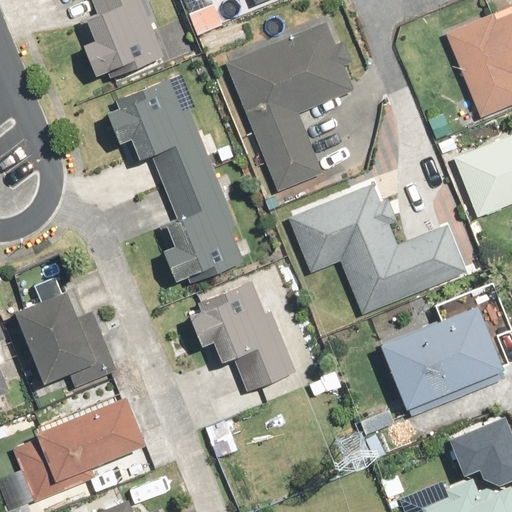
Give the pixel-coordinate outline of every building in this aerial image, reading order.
[(153,21),(144,0),(87,0),(93,15),(74,22),(83,44),(71,49),(84,80),(96,75),(99,82),(159,57),(145,24),(153,21)] [(487,14),(441,33),(476,115),(511,100),(511,9),(489,20),(487,14)] [(321,23),(220,63),(272,191),(318,173),(294,114),(349,92),(339,66),(347,63),(338,41),(330,44),(321,23)] [(176,111),(163,80),(106,103),(109,109),(94,115),(107,145),(121,139),(130,161),(146,155),(173,219),(155,226),(163,246),(149,252),(162,284),(177,278),(180,285),(238,261),(225,230),(234,226),(185,108),(176,111)] [(511,134),(450,159),(473,217),(511,201),(511,134)] [(366,184),(284,217),(307,273),(336,262),(358,315),(461,273),(442,226),(391,246),(382,225),(395,220),(385,196),(373,201),(366,184)] [(258,314),(245,282),(189,304),(191,310),(174,317),(186,350),(204,343),(213,365),(228,359),(240,392),(291,372),(267,310),(258,314)] [(58,293),(3,315),(38,403),(112,373),(88,312),(69,320),(58,293)] [(370,348),(395,410),(492,370),(466,308),(370,348)] [(116,399),(26,434),(29,441),(6,450),(27,505),(92,479),(87,465),(135,446),(116,399)] [(449,432),(464,469),(478,464),(482,474),(508,480),(511,478),(511,420),(507,408),(449,432)] [(446,499),(415,511),(414,511),(511,511),(511,498),(508,487),(490,494),(486,483),(472,488),(468,480),(442,490),(446,499)] [(129,511),(125,501),(97,511),(152,511),(150,505),(131,511),(129,511)]
